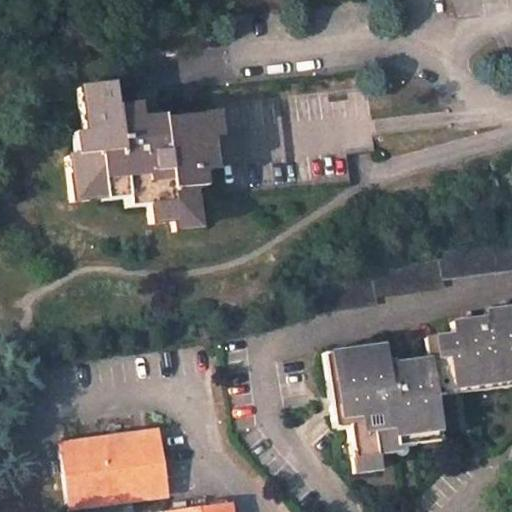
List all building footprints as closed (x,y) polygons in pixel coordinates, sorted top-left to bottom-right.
[(209,137),(207,116),(147,121),(133,122),(132,107),(107,108),(106,87),(73,90),(78,157),(61,159),(65,205),(139,198),(142,226),(166,224),(167,233),(188,230),(183,174),(203,172),(200,137),(209,137)] [(366,277),(298,286),(301,314),(369,305),(368,297),(436,288),(435,280),(511,269),(511,241),(432,253),(433,260),(365,269),(366,277)] [(374,351),(325,357),(329,385),(334,422),(338,421),(345,477),(369,473),(367,457),(387,455),(386,445),(431,438),(426,401),(425,394),(445,392),(443,376),(462,374),(464,389),(510,383),(510,380),(511,379),(511,310),(489,314),(490,321),(492,336),(481,338),(479,322),(443,327),(445,339),(418,343),(420,364),(384,369),(384,371),(377,372),(374,351)] [(490,321),(479,322),(481,338),(492,336),(490,321)] [(425,394),(426,401),(511,389),(511,379),(510,380),(510,383),(464,389),(462,374),(443,376),(445,392),(425,394)] [(334,422),(329,385),(323,386),(327,423),(334,422)] [(154,421),(53,435),(60,491),(161,478),(154,421)] [(386,445),(387,455),(432,449),(431,438),(386,445)] [(224,511),(221,488),(162,497),(164,511),(224,511)]
